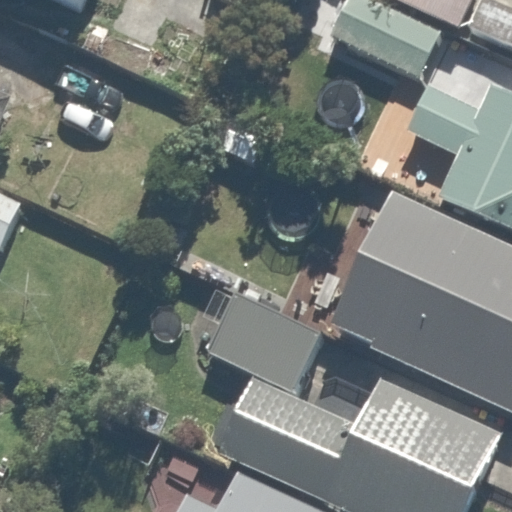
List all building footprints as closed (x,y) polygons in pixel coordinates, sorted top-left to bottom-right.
[(50,0),(80,14),(86,0),(50,0)] [(372,1),(369,0),(341,0),(322,45),(425,90),(449,37),(372,1)] [(372,0),(372,1),(449,37),(465,0),(372,0)] [(511,10),(490,0),(485,0),(468,36),(511,58),(511,10)] [(124,88),(53,62),(37,105),(108,131),(124,88)] [(511,102),(494,94),(482,119),(431,95),(409,141),(460,165),(440,207),(511,240),(511,102)] [(0,137),(13,108),(0,102),(0,137)] [(24,212),(0,200),(0,255),(2,256),(24,212)] [(327,347),(511,425),(511,258),(386,206),(327,347)] [(221,303),(196,362),(288,401),(313,341),(221,303)] [(354,441),(248,395),(217,465),(325,511),(460,511),(492,442),(376,391),(354,441)] [(297,511),(236,485),(223,511),(194,511),(187,509),(185,511),(297,511)]
